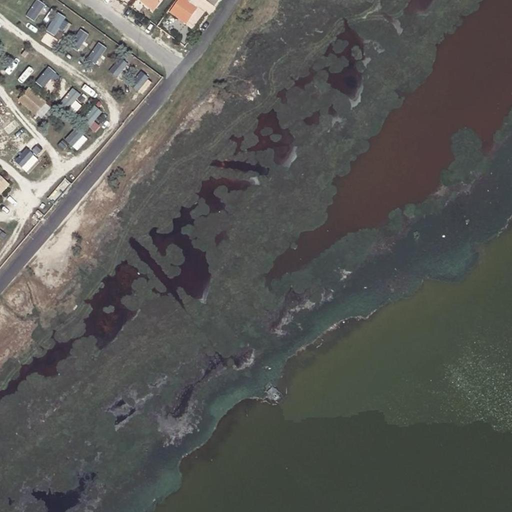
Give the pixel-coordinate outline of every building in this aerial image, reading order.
[(37,20),(48,4),(42,0),(36,0),(27,14),(37,20)] [(213,7),(204,0),(189,0),(188,0),(178,0),(169,13),(185,25),(198,7),(204,12),(208,14),(213,7)] [(190,29),(204,12),(198,7),(185,25),(190,29)] [(59,10),(48,28),(56,34),(68,16),(59,10)] [(81,26),(70,43),(80,50),(91,33),(81,26)] [(100,40),(89,56),(99,63),(110,47),(100,40)] [(121,55),(110,71),(123,79),(134,63),(121,55)] [(51,67),(38,79),(43,85),(57,74),(51,67)] [(135,69),(131,87),(147,90),(151,73),(135,69)] [(36,114),(46,101),(27,85),(17,99),(36,114)] [(64,101),(73,106),(83,91),(74,85),(64,101)] [(83,118),(98,131),(103,125),(96,119),(104,110),(96,103),(83,118)] [(79,149),(91,136),(78,125),(67,138),(79,149)] [(0,193),(9,184),(0,175),(0,193)] [(78,203),(71,219),(80,223),(87,207),(78,203)] [(455,208),(459,213),(464,209),(460,204),(455,208)]
